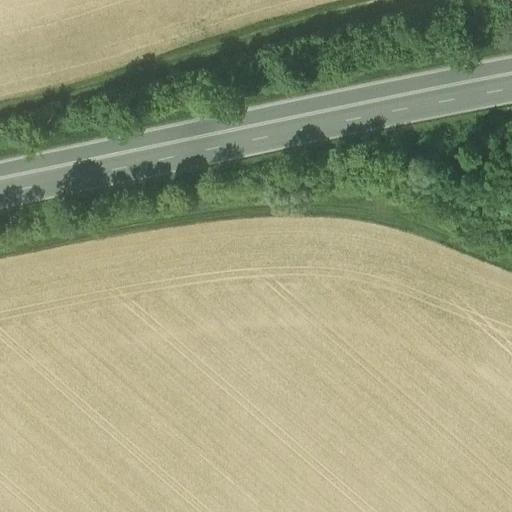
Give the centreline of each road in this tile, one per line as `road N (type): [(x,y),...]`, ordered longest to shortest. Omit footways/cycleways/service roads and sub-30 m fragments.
road 1 (track): [(511,269),(409,228),(318,210),(223,211),(0,254)]
road 2 (primary): [(511,76),(0,180)]
road 3 (track): [(419,0),(0,110)]
